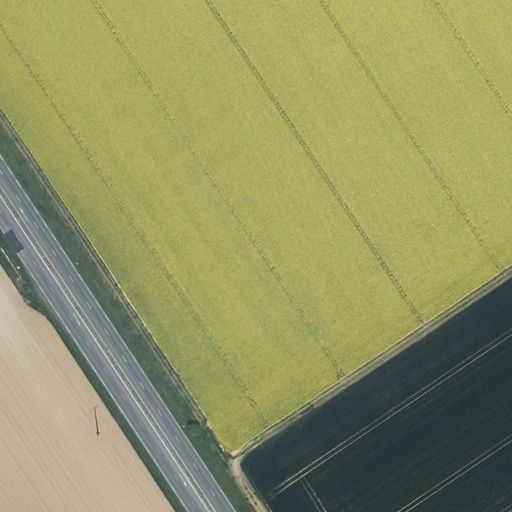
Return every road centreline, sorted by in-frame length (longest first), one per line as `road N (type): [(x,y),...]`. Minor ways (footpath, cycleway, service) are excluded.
road 1 (track): [(0,116),(228,457),(511,268)]
road 2 (primary): [(227,511),(0,167)]
road 3 (primary): [(0,207),(200,511)]
